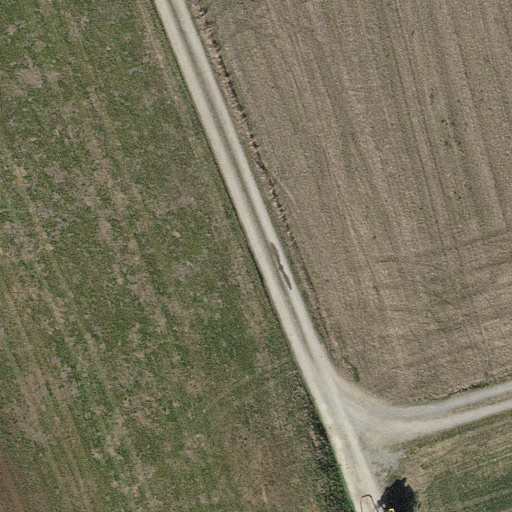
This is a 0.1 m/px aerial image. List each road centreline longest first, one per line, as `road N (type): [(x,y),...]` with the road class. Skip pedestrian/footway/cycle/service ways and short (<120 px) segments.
road 1 (track): [(180,0),(375,511)]
road 2 (track): [(511,386),(346,434)]
